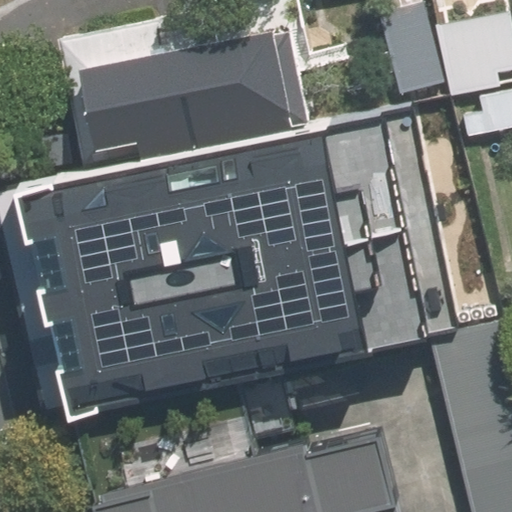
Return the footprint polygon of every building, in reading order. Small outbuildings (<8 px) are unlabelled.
[(294,0),(221,0),(48,36),(76,170),(319,120),(294,0)] [(477,0),(434,0),(453,88),(498,79),(496,70),(511,66),(511,39),(506,9),(481,15),(477,0)] [(423,5),(389,13),(408,90),(442,82),(423,5)] [(462,113),(468,139),(511,128),(511,89),(481,97),(484,109),(462,113)] [(35,196),(77,390),(434,313),(392,120),(35,196)] [(511,407),(490,314),(433,327),(476,510),(511,502),(511,407)] [(98,468),(109,511),(404,511),(383,412),(313,430),(310,419),(98,468)]
